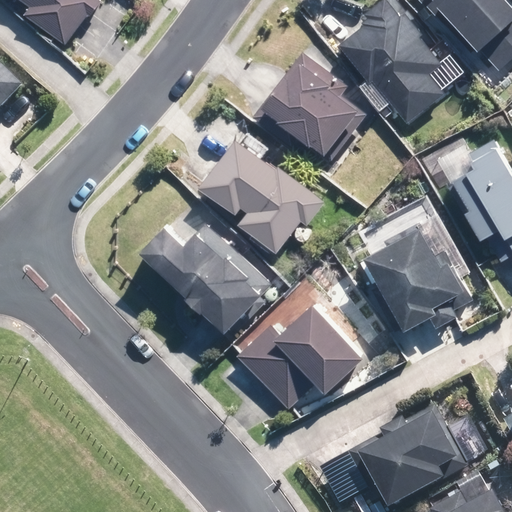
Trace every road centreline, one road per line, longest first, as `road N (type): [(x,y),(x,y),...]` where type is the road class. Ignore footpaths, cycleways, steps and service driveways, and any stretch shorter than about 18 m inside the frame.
road 1 (residential): [(23,232),(118,130),(219,0)]
road 2 (residential): [(120,367),(251,511)]
road 3 (residential): [(23,232),(96,316),(120,367)]
road 4 (residential): [(120,367),(71,340),(0,272)]
